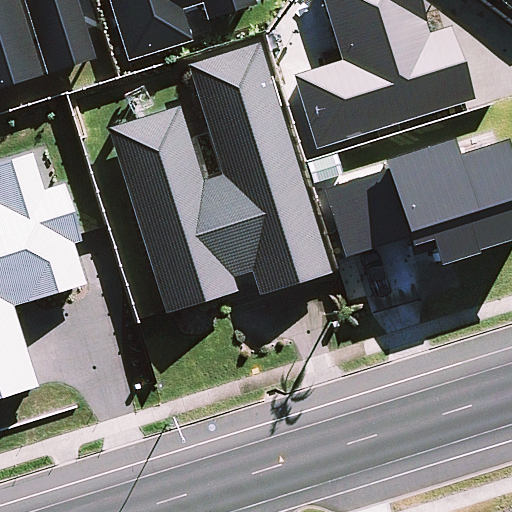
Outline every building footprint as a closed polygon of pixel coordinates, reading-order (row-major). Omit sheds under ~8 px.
[(0,0),(0,91),(44,78),(18,0),(22,0),(46,77),(96,61),(77,0),(0,0)] [(106,0),(127,64),(193,45),(184,14),(201,8),(206,24),(254,9),(251,0),(106,0)] [(314,150),(471,102),(448,29),(426,35),(415,0),(319,0),(339,63),(291,77),(314,150)] [(511,0),(496,0),(511,12),(511,0)] [(176,109),(104,131),(162,316),(236,293),(232,280),(250,273),(259,297),(328,275),(258,44),(182,67),(219,177),(200,182),(176,109)] [(511,242),(511,162),(507,144),(457,159),(451,143),(382,162),(385,172),(323,189),(346,261),(407,241),(410,252),(430,244),(439,271),(477,258),(477,253),(511,242)] [(82,244),(63,185),(44,192),(32,155),(0,165),(0,399),(39,387),(13,309),(86,287),(73,246),(82,244)]
